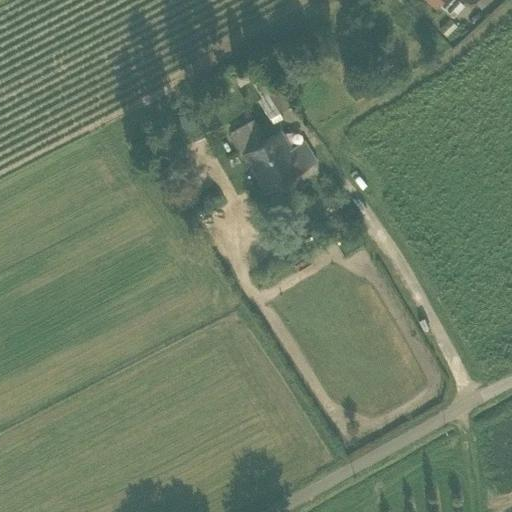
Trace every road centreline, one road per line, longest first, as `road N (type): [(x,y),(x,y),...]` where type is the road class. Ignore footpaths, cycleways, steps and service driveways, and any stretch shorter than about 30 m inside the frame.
road 1 (unclassified): [(277,511),(511,376)]
road 2 (track): [(479,395),(332,174)]
